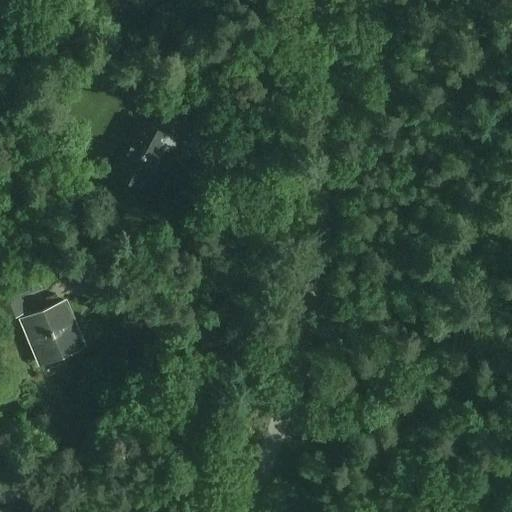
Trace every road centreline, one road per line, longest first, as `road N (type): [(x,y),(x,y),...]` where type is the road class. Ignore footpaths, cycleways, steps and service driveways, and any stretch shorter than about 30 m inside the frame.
road 1 (track): [(154,511),(275,0)]
road 2 (unclassified): [(245,511),(295,372),(322,226),(316,0)]
road 3 (track): [(511,209),(420,271),(289,391)]
